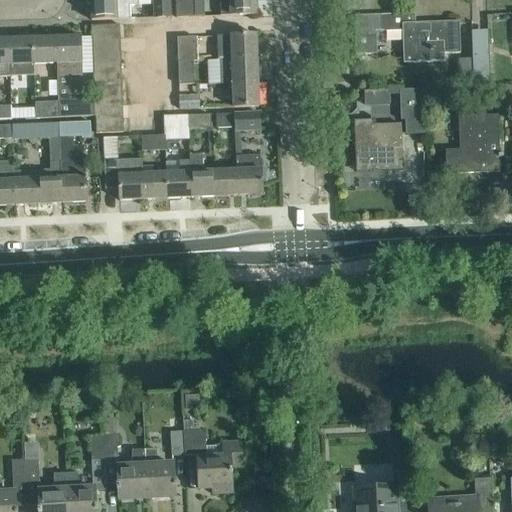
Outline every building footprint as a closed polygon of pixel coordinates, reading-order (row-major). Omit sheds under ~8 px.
[(137,0),(90,0),(91,21),(130,20),(129,7),(138,7),(137,0)] [(171,0),(156,0),(157,18),(172,18),(171,0)] [(174,0),(176,16),(194,16),(193,0),(174,0)] [(254,0),(228,0),(229,16),(255,15),(254,0)] [(459,23),(447,23),(428,24),(428,28),(415,29),(415,14),(374,16),(375,32),(402,31),(404,64),(443,62),(443,54),(460,53),(459,23)] [(92,40),(119,39),(118,25),(92,26),(92,40)] [(231,60),(257,59),(256,35),(230,36),(231,60)] [(80,38),(55,39),(56,64),(57,80),(82,79),(80,38)] [(196,38),(177,39),(178,63),(193,62),(197,62),(196,38)] [(55,39),(32,40),(33,65),(56,64),(55,39)] [(119,39),(92,40),(93,54),(119,53),(119,39)] [(0,79),(10,79),(9,40),(0,40),(0,79)] [(32,40),(9,40),(10,79),(33,78),(33,65),(32,40)] [(472,52),(473,75),(474,88),(490,87),(489,51),(472,52)] [(119,53),(93,54),(93,68),(117,68),(120,67),(119,53)] [(257,59),(231,60),(232,84),(258,83),(257,59)] [(193,62),(178,63),(179,86),(188,85),(194,85),(193,62)] [(117,68),(93,68),(94,80),(120,79),(120,67),(117,68)] [(120,79),(94,80),(94,93),(121,92),(120,79)] [(410,90),(419,90),(419,79),(410,79),(410,90)] [(258,83),(232,84),(232,108),(258,107),(258,83)] [(406,136),(424,135),(422,89),(419,90),(410,90),(404,90),(406,136)] [(121,92),(94,93),(95,106),(121,106),(121,92)] [(178,112),(198,111),(198,100),(177,101),(178,112)] [(92,102),(58,104),(58,119),(93,118),(92,102)] [(58,119),(58,104),(35,105),(35,108),(36,120),(58,119)] [(121,106),(95,106),(95,119),(122,118),(121,106)] [(35,108),(25,108),(25,120),(36,120),(35,108)] [(11,109),(0,109),(0,122),(11,122),(11,121),(11,110),(11,109)] [(20,110),(11,110),(11,121),(21,120),(20,110)] [(445,150),(446,165),(444,165),(444,168),(446,168),(446,175),(500,173),(499,161),(501,161),(501,157),(499,158),(498,116),(458,117),(459,149),(445,150)] [(122,133),(122,118),(95,119),(96,134),(122,133)] [(401,124),(375,125),(374,118),(370,118),(370,121),(354,122),(356,172),(403,170),(401,124)] [(187,133),(186,119),(165,119),(164,139),(164,143),(187,143),(187,133)] [(211,133),(210,119),(186,119),(187,133),(211,133)] [(233,119),(210,119),(211,133),(234,133),(233,119)] [(233,119),(234,133),(234,139),(260,138),(259,119),(233,119)] [(91,124),(58,126),(59,140),(60,161),(72,161),(71,139),(92,138),(91,124)] [(59,140),(58,126),(35,127),(36,141),(59,140)] [(12,127),(0,127),(0,142),(12,142),(12,127)] [(35,127),(12,127),(12,142),(36,141),(35,127)] [(164,143),(164,139),(140,139),(140,157),(165,157),(164,143)] [(236,171),(237,197),(262,196),(260,156),(236,157),(237,171),(236,171)] [(212,172),(200,173),(200,157),(188,158),(189,173),(190,199),(213,198),(212,172)] [(72,161),(60,161),(61,204),(86,203),(84,160),(72,161)] [(143,160),(126,162),(127,174),(144,172),(143,160)] [(49,162),(50,179),(37,180),(38,205),(61,204),(60,161),(49,162)] [(237,197),(236,171),(212,172),(213,198),(237,197)] [(189,173),(166,174),(167,200),(190,199),(189,173)] [(166,174),(141,175),(143,201),(167,200),(166,174)] [(143,201),(141,175),(118,176),(119,202),(143,201)] [(37,180),(13,181),(14,206),(38,205),(37,180)] [(13,181),(0,181),(0,206),(14,206),(13,181)] [(185,395),(185,409),(195,409),(200,403),(199,394),(185,395)] [(205,431),(184,433),(185,457),(196,456),(198,489),(212,488),(212,495),(232,494),(231,468),(242,467),(240,445),(222,446),(223,458),(207,459),(205,431)] [(185,457),(184,433),(170,433),(171,457),(185,457)] [(105,460),(103,436),(90,437),(92,461),(105,460)] [(117,436),(103,436),(105,460),(118,459),(117,436)] [(408,437),(409,450),(422,449),(421,437),(408,437)] [(144,451),(145,467),(146,499),(175,497),(173,465),(157,466),(156,450),(144,451)] [(392,450),(393,476),(408,475),(406,450),(392,450)] [(25,461),(26,484),(39,483),(38,460),(25,461)] [(26,484),(25,461),(12,461),(14,485),(26,484)] [(146,499),(145,467),(117,468),(119,500),(146,499)] [(394,489),(355,491),(355,511),(413,511),(411,477),(394,478),(394,489)] [(67,490),(67,511),(95,511),(94,489),(67,490)] [(491,511),(491,500),(490,489),(474,490),(475,504),(428,507),(428,511),(491,511)] [(67,511),(67,490),(38,492),(39,511),(67,511)] [(0,511),(15,511),(14,493),(0,493),(0,511)]
